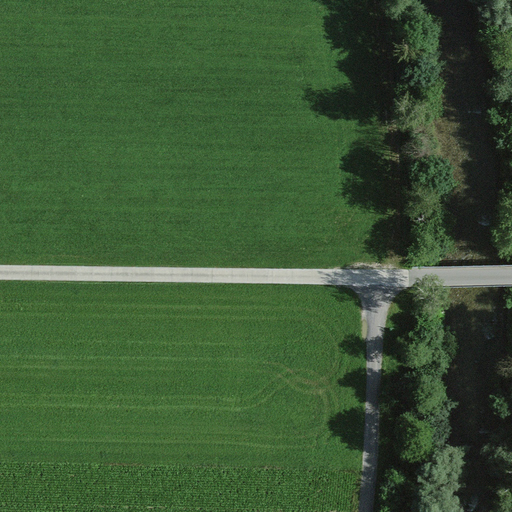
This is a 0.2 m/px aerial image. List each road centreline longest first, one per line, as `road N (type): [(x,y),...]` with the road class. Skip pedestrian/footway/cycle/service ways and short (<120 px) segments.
road 1 (track): [(378,0),(391,144),(369,511)]
road 2 (residential): [(414,281),(0,275)]
